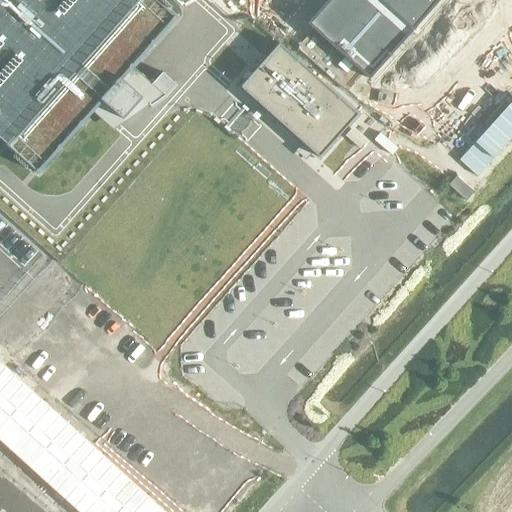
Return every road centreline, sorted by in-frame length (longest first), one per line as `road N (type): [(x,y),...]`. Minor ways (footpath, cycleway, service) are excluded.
road 1 (unclassified): [(511,239),(292,484)]
road 2 (unknown): [(292,484),(265,451),(181,401),(158,410),(153,423),(167,459)]
road 3 (unclassified): [(363,511),(511,356)]
